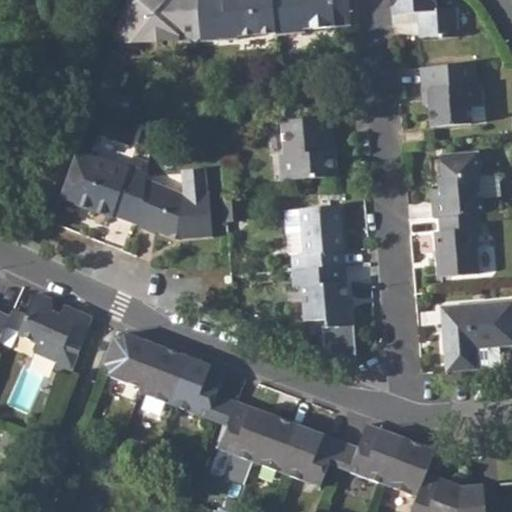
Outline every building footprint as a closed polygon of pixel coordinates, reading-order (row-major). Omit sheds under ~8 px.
[(131,0),(117,40),(139,42),(149,35),(162,34),(175,38),(197,33),(194,0),(131,0)] [(198,42),(238,39),(237,35),(272,33),(270,0),(194,0),(197,33),(198,42)] [(270,0),(272,33),(273,35),(303,32),(303,28),(350,24),(348,0),(270,0)] [(389,0),(390,16),(414,13),(416,39),(437,37),(437,41),(458,39),(454,9),(435,11),(434,0),(389,0)] [(474,105),(471,64),(418,68),(420,91),(428,91),(430,127),(468,124),(467,105),(474,105)] [(294,105),(277,106),(279,122),(295,121),(294,105)] [(328,153),(328,137),(331,137),(329,118),(295,121),(279,122),(282,155),(278,155),(281,182),(336,177),(334,152),(328,153)] [(128,170),(77,150),(60,199),(111,219),(112,216),(140,226),(146,179),(148,167),(131,161),(128,170)] [(480,213),(475,153),(440,156),(443,188),(429,189),(432,216),(437,216),(476,213),(480,213)] [(148,163),(132,158),(131,161),(148,167),(148,163)] [(176,240),(211,237),(208,192),(205,192),(203,169),(180,171),(182,193),(146,179),(140,226),(139,230),(154,236),(155,232),(170,238),(170,235),(177,237),(176,240)] [(226,220),(239,219),(238,200),(224,201),(226,220)] [(302,233),(304,254),(290,255),(291,271),(344,266),(339,208),(301,211),(302,233)] [(301,211),(285,212),(287,234),(302,233),(301,211)] [(436,276),(475,272),(472,233),(477,232),(476,213),(437,216),(437,231),(433,231),(436,276)] [(169,241),(176,240),(177,237),(170,235),(170,238),(155,232),(154,236),(169,241)] [(349,327),(344,266),(291,271),(289,271),(291,289),(298,289),(301,323),(321,321),(322,329),(349,327)] [(32,353),(56,363),(54,369),(70,377),(89,327),(73,321),(78,312),(65,306),(60,316),(53,313),(52,300),(36,292),(25,316),(19,331),(16,336),(36,344),(32,353)] [(496,346),(511,344),(511,314),(511,302),(439,308),(444,371),(498,367),(496,346)] [(19,331),(25,316),(12,310),(9,317),(6,325),(19,331)] [(92,318),(78,312),(73,321),(89,327),(92,318)] [(0,337),(6,325),(9,317),(0,313),(0,337)] [(142,387),(158,344),(125,332),(115,336),(104,365),(109,374),(142,387)] [(174,405),(192,358),(158,344),(142,387),(140,392),(174,405)] [(208,418),(217,394),(226,370),(192,358),(174,405),(208,418)] [(217,394),(208,418),(219,422),(228,425),(237,402),(217,394)] [(237,402),(228,425),(219,448),(253,461),(271,415),(237,402)] [(271,415),(253,461),(286,474),(303,427),(271,415)] [(357,448),(349,470),(383,483),(400,438),(366,425),(357,448)] [(303,427),(286,474),(319,487),(329,463),(337,440),(303,427)] [(400,438),(383,483),(417,495),(425,473),(434,451),(400,438)] [(337,440),(329,463),(339,466),(349,470),(357,448),(337,440)] [(417,495),(410,511),(457,511),(460,485),(425,473),(417,495)] [(460,485),(457,511),(501,511),(499,483),(460,485)]
